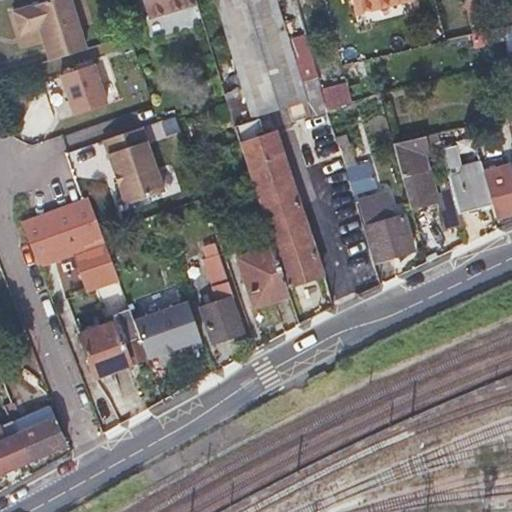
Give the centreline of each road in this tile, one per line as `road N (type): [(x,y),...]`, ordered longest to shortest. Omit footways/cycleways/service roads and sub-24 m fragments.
road 1 (secondary): [(96,475),(322,342),(511,257)]
road 2 (residential): [(96,475),(2,224),(0,200)]
